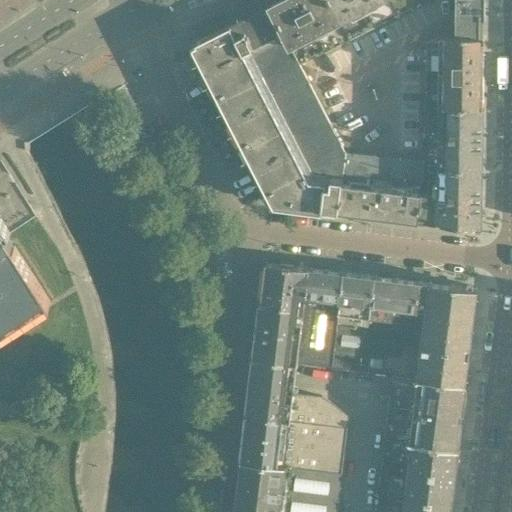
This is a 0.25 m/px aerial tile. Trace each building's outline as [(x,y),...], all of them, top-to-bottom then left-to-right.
[(329,0),(282,0),(270,6),(283,31),(299,63),(349,38),(329,0)] [(397,13),(390,0),(329,0),(349,38),(397,13)] [(390,0),(397,13),(422,0),(390,0)] [(483,26),(483,0),(455,0),(455,25),(455,35),(483,35),(483,26)] [(229,24),(230,26),(243,51),(283,31),(270,6),(265,9),(264,6),(229,24)] [(243,51),(230,26),(229,24),(228,24),(228,25),(191,44),(274,205),(321,210),(322,208),(337,210),(345,152),(299,63),(283,31),(243,51)] [(483,35),(455,35),(439,35),(426,42),(425,105),(482,106),(483,35)] [(482,106),(425,105),(424,157),(431,157),(431,167),(481,168),(482,106)] [(345,152),(337,210),(337,211),(417,221),(417,220),(424,161),(345,152)] [(480,228),(481,168),(431,167),(431,157),(424,157),(424,161),(417,220),(480,228)] [(50,301),(14,246),(10,248),(3,237),(36,216),(0,159),(0,333),(1,333),(0,330),(0,327),(45,299),(48,303),(50,301)] [(265,262),(260,302),(304,307),(309,267),(265,262)] [(331,367),(338,311),(343,271),(309,267),(304,307),(300,335),(297,363),(331,367)] [(363,371),(375,275),(343,271),(338,311),(331,367),(363,371)] [(477,288),(375,275),(363,371),(393,375),(465,383),(477,288)] [(297,363),(300,335),(304,307),(260,302),(252,367),(296,372),(297,363)] [(296,372),(252,367),(251,373),(249,387),(246,414),(347,427),(348,415),(321,395),(293,392),(295,378),(296,372)] [(393,375),(385,438),(412,442),(457,447),(465,383),(393,375)] [(347,427),(246,414),(240,460),(341,472),(347,427)] [(457,447),(412,442),(385,438),(378,494),(450,503),(457,447)] [(336,511),(341,472),(240,460),(233,511),(336,511)] [(449,511),(450,503),(378,494),(376,511),(449,511)]
